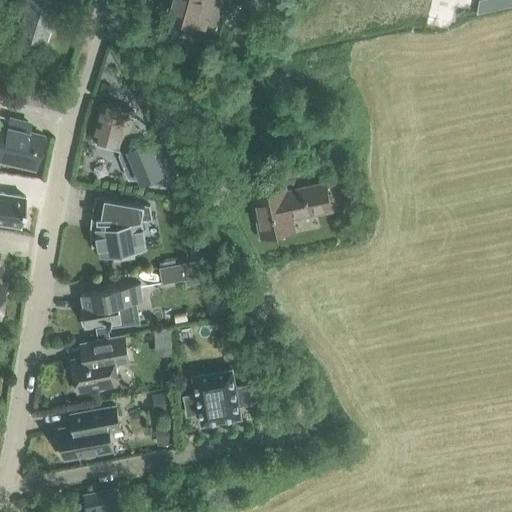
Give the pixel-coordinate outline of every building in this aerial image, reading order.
[(29,0),(18,36),(48,45),(59,1),(62,2),(62,0),(29,0)] [(173,0),(169,18),(196,26),(203,0),(173,0)] [(511,0),(501,0),(503,8),(509,7),(511,6),(511,0)] [(122,145),(125,146),(129,149),(142,144),(135,130),(129,128),(134,112),(103,103),(94,137),(98,139),(96,144),(120,151),(122,145)] [(0,135),(0,160),(34,169),(42,136),(25,132),(27,122),(10,118),(7,127),(2,126),(0,135)] [(142,144),(129,149),(142,181),(154,176),(156,181),(178,173),(176,167),(162,173),(149,141),(142,144)] [(285,187),(252,195),(261,237),(295,230),(292,219),(331,210),(325,183),(286,191),(285,187)] [(0,222),(20,225),(25,196),(0,191),(0,222)] [(147,248),(142,221),(152,219),(150,206),(97,196),(94,204),(92,213),(91,221),(91,230),(91,239),(92,247),(98,247),(100,256),(147,248)] [(367,239),(364,221),(350,223),(354,241),(367,239)] [(211,247),(195,250),(197,260),(204,259),(215,257),(211,247)] [(197,260),(159,267),(162,283),(185,279),(186,284),(205,281),(204,275),(207,275),(204,259),(197,260)] [(134,314),(131,302),(144,300),(140,283),(81,294),(87,326),(107,322),(107,324),(129,321),(131,320),(132,320),(133,319),(133,317),(134,316),(134,314)] [(174,318),(176,325),(189,322),(188,315),(174,318)] [(233,319),(221,322),(223,333),(235,330),(233,319)] [(114,353),(127,350),(124,335),(101,340),(103,353),(72,359),(78,392),(119,384),(114,353)] [(246,385),(235,387),(232,371),(233,371),(232,369),(230,369),(230,370),(195,376),(195,375),(193,376),(193,378),(194,378),(197,394),(186,396),(186,395),(184,396),(184,398),(185,398),(187,412),(187,414),(190,414),(189,413),(200,412),(202,422),(201,422),(202,424),(204,423),(239,417),(241,417),(241,415),(240,415),(238,405),(249,403),(251,403),(251,401),(250,401),(248,386),(248,384),(246,385)] [(157,414),(173,411),(170,391),(154,394),(157,414)] [(62,442),(59,445),(61,451),(64,454),(65,457),(83,454),(87,456),(95,455),(97,451),(113,449),(109,430),(120,428),(116,405),(75,413),(77,426),(60,429),(62,442)] [(159,445),(175,444),(173,423),(157,424),(159,445)] [(138,511),(254,490),(250,465),(133,486),(138,511)] [(100,511),(101,510),(119,507),(116,490),(85,495),(88,511),(100,511)]
